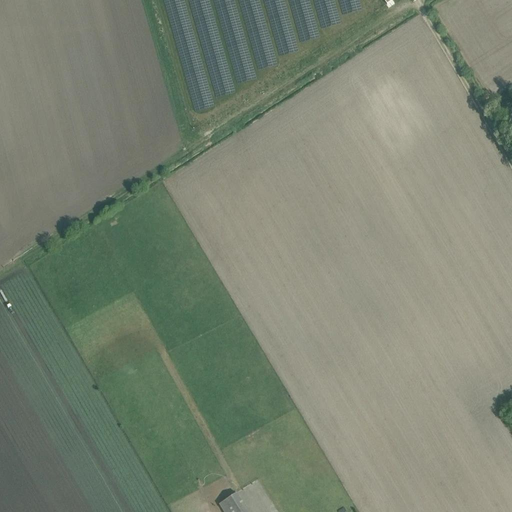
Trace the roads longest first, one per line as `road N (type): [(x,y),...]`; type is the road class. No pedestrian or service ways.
road 1 (track): [(419,0),(0,274)]
road 2 (track): [(511,165),(416,0)]
